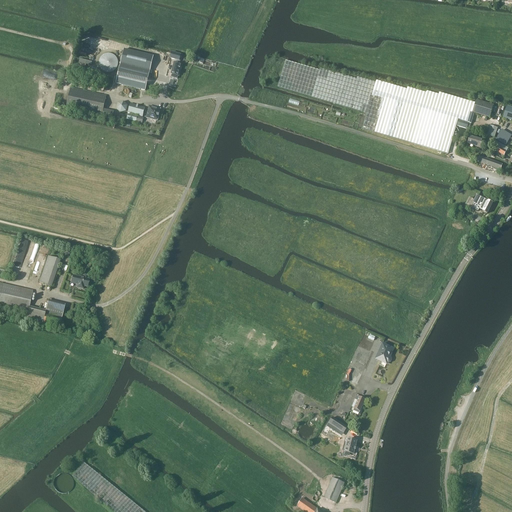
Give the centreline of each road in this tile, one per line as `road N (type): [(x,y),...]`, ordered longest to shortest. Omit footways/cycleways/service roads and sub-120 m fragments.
road 1 (tertiary): [(364,511),(383,412),(469,254),(511,197)]
road 2 (track): [(135,358),(185,383),(313,473),(323,503),(364,508)]
road 3 (unclassified): [(511,180),(238,99)]
road 4 (unclassified): [(449,511),(447,469),(458,427),(511,328)]
road 5 (track): [(0,488),(89,405),(113,351)]
road 6 (unclassified): [(176,214),(222,96),(238,99)]
road 7 (track): [(474,511),(496,398),(511,380)]
road 8 (track): [(159,100),(66,84),(69,46)]
road 9 (track): [(269,0),(235,67),(202,97)]
